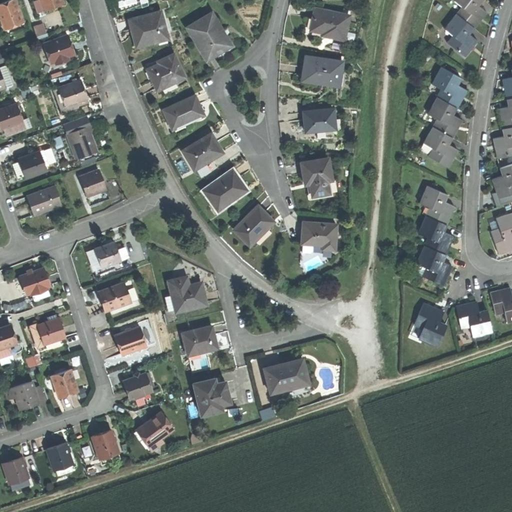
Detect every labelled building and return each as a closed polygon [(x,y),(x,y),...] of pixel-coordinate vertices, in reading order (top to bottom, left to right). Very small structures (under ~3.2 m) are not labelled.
[(10,0),(5,2),(0,3),(0,16),(3,26),(24,19),(17,0),(10,0)] [(477,7),(483,0),(482,0),(455,0),(454,2),(462,9),(457,14),(474,29),(480,22),(487,15),(477,7)] [(350,17),(315,10),(313,20),(311,31),(322,34),(330,35),(329,38),(334,39),(345,41),(350,17)] [(188,26),(208,61),(218,55),(229,49),(220,33),(223,32),(213,12),(188,26)] [(159,13),(129,20),(131,31),(134,31),(136,38),(138,46),(166,40),(159,13)] [(468,36),(474,29),(457,14),(443,30),(453,39),(448,45),(464,59),(471,51),(477,45),(468,36)] [(26,25),(24,19),(3,26),(5,32),(26,25)] [(333,43),(334,39),(329,38),(330,35),(322,34),(321,39),(326,40),(327,45),(333,43)] [(67,37),(46,45),(52,64),(55,63),(56,67),(69,62),(67,59),(74,56),(71,48),(67,37)] [(49,65),(52,64),(46,45),(42,46),(49,65)] [(159,65),(148,71),(153,81),(158,92),(184,79),(172,55),(157,62),(159,65)] [(342,63),(304,58),(303,69),(301,79),(326,82),(325,86),(339,88),(342,63)] [(6,66),(1,68),(8,87),(14,85),(6,66)] [(0,90),(8,87),(1,68),(0,68),(0,90)] [(436,98),(455,108),(460,100),(464,92),(456,88),(460,79),(441,69),(432,87),(440,91),(436,98)] [(503,89),(505,99),(511,97),(511,70),(510,71),(511,79),(502,81),(503,89)] [(82,80),(60,87),(67,105),(75,102),(88,98),(85,90),(82,80)] [(63,107),(67,105),(60,87),(56,89),(63,107)] [(161,111),(170,131),(201,118),(197,108),(193,97),(161,111)] [(511,97),(505,99),(506,107),(497,108),(499,119),(500,128),(511,126),(511,97)] [(90,103),(88,98),(75,102),(77,107),(90,103)] [(451,117),(455,108),(436,98),(426,116),(436,121),(432,129),(451,139),(455,131),(460,121),(451,117)] [(16,104),(0,110),(0,119),(1,122),(4,129),(6,128),(21,122),(23,121),(16,104)] [(333,109),(303,112),(303,121),(304,132),(332,130),(331,120),(334,119),(333,109)] [(24,129),(21,122),(6,128),(9,135),(24,129)] [(66,133),(75,158),(96,151),(93,141),(90,133),(93,132),(91,125),(66,133)] [(511,126),(500,128),(502,138),(491,140),(493,151),(494,160),(511,156),(511,126)] [(447,147),(451,139),(432,129),(423,146),(432,151),(428,160),(445,169),(450,159),(455,151),(447,147)] [(181,150),(192,170),(222,153),(216,142),(211,133),(181,150)] [(26,177),(27,179),(46,172),(39,154),(20,161),(21,162),(26,177)] [(328,159),(300,163),(302,177),(304,188),(309,187),(310,197),(328,194),(326,183),(331,182),(328,159)] [(17,180),(26,177),(21,162),(12,166),(15,173),(17,180)] [(511,165),(499,170),(502,179),(491,183),(493,189),(494,194),(490,196),(494,208),(511,201),(511,165)] [(202,191),(216,211),(246,191),(239,181),(232,171),(202,191)] [(100,172),(79,180),(86,200),(96,197),(108,193),(100,172)] [(428,209),(425,216),(445,225),(448,216),(452,207),(444,203),(447,196),(425,187),(418,204),(428,209)] [(26,199),(33,217),(44,213),(58,207),(52,190),(26,199)] [(234,231),(250,246),(273,223),(264,214),(257,207),(234,231)] [(492,232),(499,254),(509,250),(511,249),(511,214),(498,219),(501,229),(492,232)] [(427,238),(423,247),(444,256),(447,247),(452,237),(441,233),(445,225),(425,216),(417,234),(427,238)] [(335,224),(303,223),(302,233),(302,245),(312,245),(322,246),(322,251),(335,251),(335,224)] [(99,262),(102,271),(122,265),(118,253),(115,245),(96,251),(99,262)] [(312,253),(312,245),(302,245),(302,253),(312,253)] [(422,279),(441,287),(446,277),(451,266),(441,262),(444,256),(423,247),(415,265),(426,269),(422,279)] [(126,250),(118,253),(122,265),(130,262),(126,250)] [(411,275),(422,279),(426,269),(415,265),(411,275)] [(27,277),(20,280),(26,297),(30,295),(46,290),(48,289),(42,272),(33,275),(27,277)] [(170,281),(176,313),(207,307),(204,295),(202,284),(186,287),(184,279),(170,281)] [(129,283),(123,285),(130,304),(136,302),(129,283)] [(123,285),(119,287),(125,305),(130,304),(123,285)] [(119,287),(99,293),(102,304),(105,312),(125,305),(119,287)] [(511,323),(511,298),(511,299),(509,288),(500,290),(489,293),(495,317),(502,315),(504,325),(511,323)] [(49,296),(46,290),(30,295),(33,302),(49,296)] [(464,307),(456,308),(461,332),(470,330),(472,339),(490,335),(485,314),(477,315),(475,304),(464,307)] [(434,310),(423,305),(413,325),(422,329),(417,339),(435,348),(444,327),(437,324),(442,314),(434,310)] [(38,327),(45,345),(65,338),(62,328),(59,319),(38,327)] [(8,325),(0,328),(0,349),(15,344),(11,332),(8,325)] [(137,327),(138,332),(144,352),(153,349),(146,325),(137,327)] [(39,347),(45,345),(38,327),(32,329),(39,347)] [(184,333),(188,353),(205,350),(206,353),(217,351),(214,339),(212,328),(184,333)] [(138,332),(113,339),(116,349),(120,360),(144,352),(138,332)] [(27,357),(29,365),(43,362),(41,353),(27,357)] [(281,365),(264,369),(270,395),(282,392),(309,385),(303,360),(281,365)] [(70,370),(50,376),(57,397),(66,394),(76,391),(70,370)] [(127,394),(130,403),(153,394),(147,377),(124,385),(127,394)] [(215,379),(194,384),(201,416),(222,411),(221,406),(230,403),(227,392),(225,383),(216,385),(215,379)] [(29,383),(13,388),(15,397),(19,395),(24,408),(32,405),(38,404),(39,409),(49,406),(43,387),(32,391),(29,383)] [(311,393),(309,385),(282,392),(283,400),(311,393)] [(136,431),(149,448),(159,440),(172,431),(159,414),(144,425),(136,431)] [(98,433),(90,436),(98,458),(115,453),(107,430),(98,433)] [(162,445),(159,440),(149,448),(136,431),(134,432),(150,454),(162,445)] [(53,448),(44,452),(51,471),(71,463),(64,444),(53,448)] [(117,460),(115,453),(98,458),(100,466),(117,460)] [(9,462),(2,464),(8,485),(26,479),(20,459),(9,462)] [(73,471),(71,463),(51,471),(54,478),(73,471)] [(29,487),(26,479),(8,485),(11,493),(29,487)]
